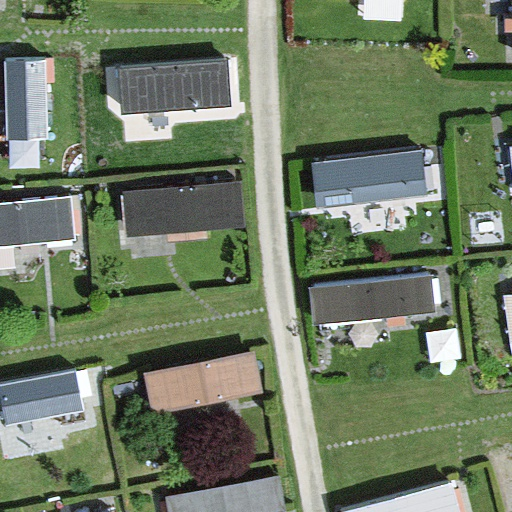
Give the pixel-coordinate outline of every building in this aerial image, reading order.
[(0,140),(29,139),(25,51),(0,49),(0,140)] [(215,56),(100,63),(105,108),(218,98),(215,56)] [(405,146),(321,151),(324,179),(408,176),(405,146)] [(230,181),(115,187),(120,233),(233,222),(230,181)] [(63,194),(0,200),(0,237),(66,231),(63,194)] [(413,265),(329,270),(332,298),(417,295),(413,265)] [(250,347),(133,367),(140,399),(256,381),(250,347)] [(70,366),(0,379),(0,416),(77,403),(70,366)] [(274,470),(157,490),(161,511),(225,511),(280,503),(274,470)] [(458,511),(451,486),(345,511),(458,511)] [(102,511),(99,501),(64,511),(102,511)]
